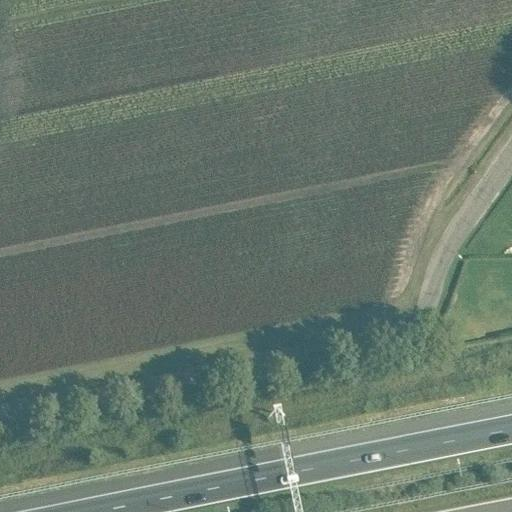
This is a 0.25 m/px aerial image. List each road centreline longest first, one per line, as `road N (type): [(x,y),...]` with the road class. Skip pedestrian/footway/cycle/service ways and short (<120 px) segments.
road 1 (unclassified): [(0,417),(395,340),(420,318),(451,238),(511,155)]
road 2 (motorway): [(511,429),(101,511)]
